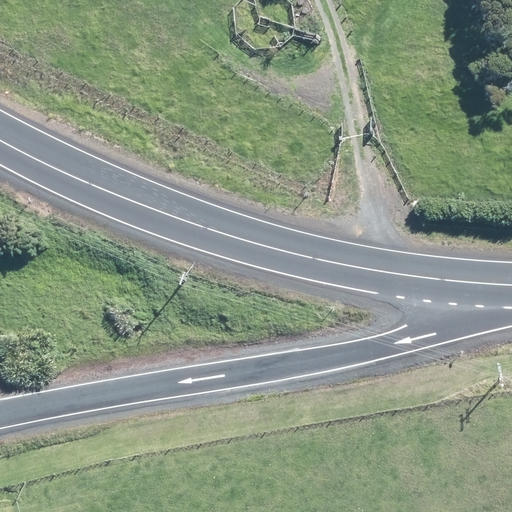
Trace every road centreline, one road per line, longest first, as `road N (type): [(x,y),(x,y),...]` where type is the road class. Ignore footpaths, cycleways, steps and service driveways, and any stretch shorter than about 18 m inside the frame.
road 1 (tertiary): [(0,139),(76,178),(275,249),(505,285)]
road 2 (unclassified): [(505,285),(376,345),(0,419)]
